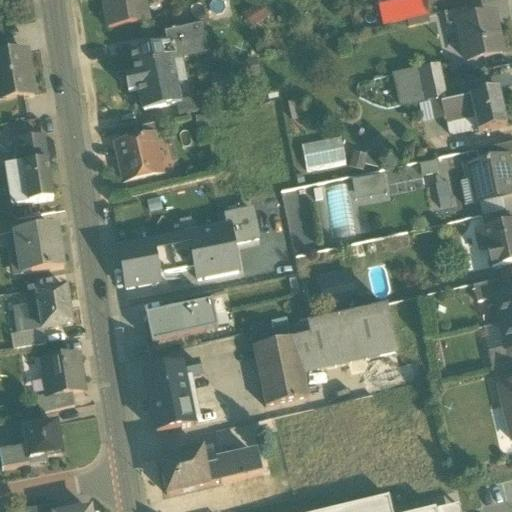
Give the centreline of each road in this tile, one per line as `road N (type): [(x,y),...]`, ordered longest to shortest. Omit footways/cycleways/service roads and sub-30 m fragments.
road 1 (tertiary): [(124,475),(54,0)]
road 2 (residential): [(0,498),(124,475)]
